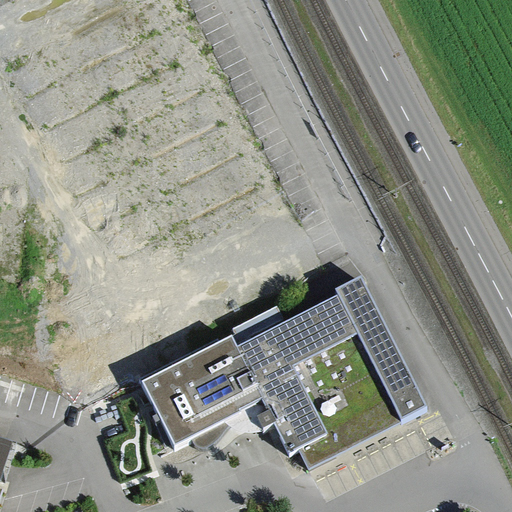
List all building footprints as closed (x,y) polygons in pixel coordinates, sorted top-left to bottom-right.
[(0,0),(0,8),(17,0),(73,0),(194,265),(194,264),(203,284),(180,286),(214,294),(219,291),(222,323),(232,325),(303,293),(169,0),(0,0)] [(301,463),(310,480),(426,425),(364,296),(237,358),(290,468),(301,463)] [(111,336),(66,355),(78,385),(123,366),(111,336)] [(256,408),(225,347),(135,392),(166,453),(256,408)] [(0,447),(0,480),(9,450),(0,447)]
